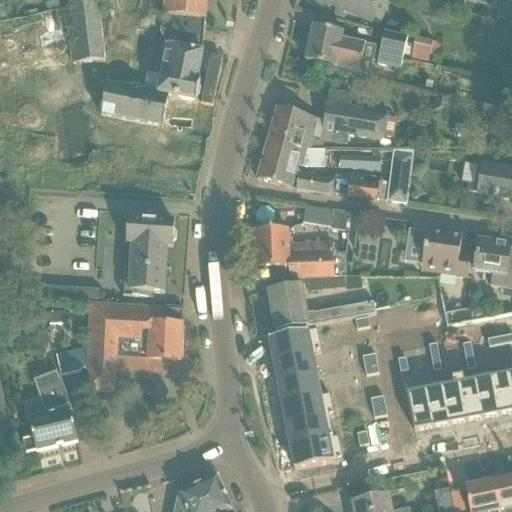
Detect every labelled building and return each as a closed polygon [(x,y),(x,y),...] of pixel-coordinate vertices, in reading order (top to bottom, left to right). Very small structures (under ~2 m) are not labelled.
[(156,0),(145,0),(145,7),(157,8),(158,0),(156,0)] [(309,0),(308,5),(322,11),(324,5),(337,9),(334,15),(344,19),(346,13),(372,23),(381,0),(309,0)] [(171,2),(170,16),(206,20),(207,5),(171,2)] [(87,7),(79,8),(81,20),(89,19),(87,7)] [(79,12),(71,14),(73,25),(81,24),(79,12)] [(145,14),(144,22),(156,23),(157,15),(145,14)] [(38,16),(26,18),(28,26),(39,24),(38,16)] [(170,16),(168,33),(204,36),(206,20),(170,16)] [(26,18),(14,21),(16,28),(28,26),(26,18)] [(313,28),(305,63),(359,75),(365,45),(342,40),(343,34),(332,32),(313,28)] [(384,34),(376,67),(399,73),(407,40),(384,34)] [(111,37),(83,41),(90,82),(117,78),(111,37)] [(427,63),(432,42),(415,39),(411,59),(427,63)] [(83,41),(57,45),(64,86),(90,82),(83,41)] [(148,44),(145,56),(153,57),(155,45),(148,44)] [(57,45),(31,50),(38,90),(64,86),(57,45)] [(158,61),(156,75),(160,76),(157,96),(196,103),(197,99),(199,97),(201,90),(199,87),(200,83),(197,83),(202,56),(203,55),(166,48),(164,62),(158,61)] [(31,50),(4,54),(11,95),(38,90),(31,50)] [(134,67),(133,75),(145,77),(146,69),(134,67)] [(133,75),(131,83),(143,85),(145,77),(133,75)] [(131,83),(130,90),(142,93),(143,85),(131,83)] [(432,114),(447,117),(452,97),(437,93),(432,114)] [(276,110),(266,147),(299,157),(302,150),(311,152),(314,141),(320,142),(346,146),(348,138),(358,140),(358,139),(384,143),(384,139),(393,141),(397,119),(388,117),(387,117),(346,108),(326,105),(323,124),(317,122),(318,121),(276,110)] [(36,140),(35,156),(39,157),(38,162),(62,163),(65,128),(41,126),(40,140),(36,140)] [(65,128),(62,163),(79,165),(81,129),(65,128)] [(81,129),(79,165),(96,166),(98,130),(81,129)] [(98,130),(96,166),(112,167),(115,131),(98,130)] [(115,131),(112,167),(129,168),(132,132),(115,131)] [(152,170),(152,172),(174,174),(177,133),(155,131),(154,134),(152,170)] [(132,132),(129,168),(152,170),(154,134),(132,132)] [(177,133),(174,174),(198,175),(199,164),(203,164),(204,146),(200,146),(201,135),(177,133)] [(266,147),(256,181),(291,191),(298,167),(306,170),(317,170),(317,165),(323,165),(323,153),(311,152),(302,150),(299,157),(266,147)] [(393,178),(390,204),(407,206),(414,154),(393,153),(390,177),(393,178)] [(340,158),(339,169),(379,172),(380,160),(340,158)] [(466,166),(463,186),(469,187),(468,194),(511,201),(511,174),(472,167),(466,166)] [(0,204),(1,211),(23,208),(17,167),(6,169),(6,171),(0,172),(0,204)] [(298,177),(296,191),(331,196),(332,191),(343,193),(346,179),(334,178),(333,183),(298,177)] [(49,179),(48,187),(60,188),(61,180),(49,179)] [(61,180),(60,188),(72,189),(73,181),(61,180)] [(83,182),(82,190),(94,190),(94,182),(83,182)] [(94,182),(94,190),(106,191),(106,183),(94,182)] [(116,184),(115,192),(127,193),(128,185),(116,184)] [(174,188),(173,196),(181,196),(182,184),(174,184),(174,188)] [(347,198),(376,203),(378,188),(349,184),(347,198)] [(128,185),(127,193),(139,194),(140,186),(128,185)] [(162,187),(161,195),(173,196),(174,188),(162,187)] [(305,208),(302,226),(345,234),(348,215),(305,208)] [(174,224),(153,223),(153,218),(138,217),(137,222),(127,222),(122,298),(152,300),(152,295),(163,296),(165,273),(170,273),(170,272),(165,272),(166,248),(172,249),(173,244),(176,241),(176,232),(174,229),(174,224)] [(254,233),(256,283),(276,282),(307,282),(332,282),(336,282),(336,278),(345,278),(345,254),(332,254),(332,243),(288,245),(287,231),(254,233)] [(426,234),(422,266),(441,269),(440,276),(468,280),(468,276),(471,256),(459,255),(461,239),(426,234)] [(473,274),(492,277),(490,289),(511,292),(511,263),(508,263),(509,249),(511,241),(505,240),(504,245),(478,242),(473,274)] [(18,242),(6,244),(7,252),(19,250),(18,242)] [(0,256),(0,299),(5,300),(8,268),(9,257),(0,256)] [(332,282),(307,282),(308,294),(362,288),(361,279),(345,278),(336,278),(336,282),(332,282)] [(38,297),(39,288),(27,287),(26,296),(38,297)] [(268,293),(275,334),(307,327),(305,314),(299,287),(287,290),(268,293)] [(50,298),(51,289),(39,288),(38,297),(50,298)] [(62,299),(62,290),(51,289),(50,298),(62,299)] [(74,300),(74,290),(62,290),(62,299),(74,300)] [(86,300),(86,291),(74,290),(74,300),(86,300)] [(97,301),(98,292),(86,291),(86,300),(97,301)] [(87,356),(86,372),(89,373),(88,393),(114,394),(116,374),(116,357),(117,340),(140,342),(140,334),(149,335),(149,347),(148,361),(138,360),(137,376),(176,378),(177,364),(180,364),(182,327),(162,326),(162,311),(143,310),(90,306),(88,336),(87,356)] [(471,310),(446,314),(449,327),(471,323),(471,310)] [(368,320),(355,323),(357,332),(370,330),(368,320)] [(317,332),(268,341),(268,343),(269,342),(273,366),(312,358),(321,356),(317,332)] [(511,336),(500,339),(501,347),(511,345),(511,336)] [(500,339),(487,342),(489,350),(501,347),(500,339)] [(470,345),(462,347),(465,359),(473,358),(470,345)] [(436,346),(428,348),(431,360),(439,359),(436,346)] [(56,359),(61,379),(81,375),(75,354),(56,359)] [(375,357),(362,359),(364,369),(377,366),(375,357)] [(312,358),(273,366),(277,386),(316,378),(312,358)] [(473,358),(465,359),(467,372),(475,371),(473,358)] [(439,359),(431,360),(433,373),(441,372),(439,359)] [(405,360),(398,362),(400,375),(408,373),(405,360)] [(377,366),(364,369),(366,378),(379,376),(377,366)] [(22,442),(25,456),(36,453),(36,454),(77,444),(66,398),(55,373),(32,381),(48,418),(28,422),(32,439),(22,442)] [(490,375),(472,378),(473,383),(480,421),(498,417),(491,379),(490,375)] [(511,409),(506,377),(491,379),(498,417),(511,414),(511,409)] [(316,378),(277,386),(281,406),(320,398),(316,378)] [(473,383),(457,386),(464,424),(480,421),(473,383)] [(441,384),(423,388),(431,430),(449,427),(442,389),(441,384)] [(457,386),(442,389),(449,427),(464,424),(457,386)] [(423,388),(406,391),(414,433),(431,430),(423,388)] [(320,398),(281,406),(286,429),(329,421),(334,420),(329,397),(320,398)] [(383,399),(370,402),(372,411),(385,409),(383,399)] [(385,409),(372,411),(374,421),(387,418),(385,409)] [(329,421),(286,429),(289,448),(333,440),(329,421)] [(366,434),(357,436),(359,449),(369,447),(366,434)] [(333,440),(289,448),(294,471),(294,472),(294,473),(342,463),(338,439),(333,440)] [(231,511),(217,479),(177,496),(178,500),(177,501),(174,511),(231,511)] [(511,511),(511,479),(490,484),(496,511),(503,511),(508,511),(511,511)] [(496,511),(490,484),(465,489),(469,509),(470,511),(496,511)] [(433,493),(437,511),(452,511),(448,490),(433,493)] [(353,506),(354,511),(409,511),(409,510),(400,511),(389,511),(387,499),(353,506)]
